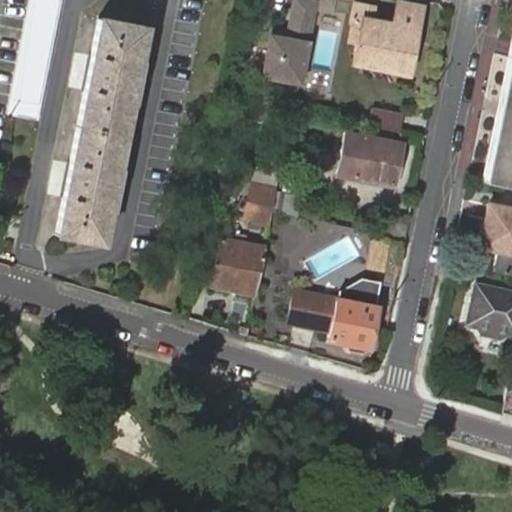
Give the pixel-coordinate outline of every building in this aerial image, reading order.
[(10,97),(6,114),(36,120),(59,0),(28,0),(27,5),(10,97)] [(333,0),(314,0),(314,3),(300,0),(294,0),(288,33),(271,29),(262,75),(297,82),(312,8),(331,12),(333,0)] [(404,70),(416,9),(398,5),(395,19),(389,18),(388,26),(376,23),(367,21),(369,12),(370,8),(355,5),(351,20),(354,20),(353,28),(346,26),(344,35),(351,37),(351,39),(357,40),(353,56),(356,56),(355,61),(404,70)] [(136,60),(142,27),(99,18),(55,234),(101,243),(108,204),(115,167),(129,96),(136,60)] [(511,63),(487,182),(511,188),(511,63)] [(367,128),(398,132),(400,111),(369,108),(367,128)] [(391,184),(398,144),(368,139),(345,134),(337,174),(361,179),(391,184)] [(298,195),(302,176),(288,173),(283,193),(298,195)] [(268,224),(270,211),(273,195),(275,189),(249,184),(243,219),(268,224)] [(491,270),(511,274),(511,209),(485,203),(482,218),(480,218),(477,230),(474,245),(481,246),(496,250),(491,270)] [(316,221),(319,208),(300,204),(297,217),(316,221)] [(380,218),(376,234),(405,240),(408,224),(380,218)] [(222,224),(219,239),(263,248),(266,233),(222,224)] [(209,289),(254,298),(263,248),(219,239),(209,289)] [(205,274),(209,248),(198,247),(194,273),(205,274)] [(511,293),(475,285),(467,323),(476,325),(505,332),(511,333),(511,293)] [(367,348),(374,307),(335,298),(294,290),(287,322),(329,330),(327,340),(345,344),(344,345),(347,350),(362,352),(366,350),(367,348)] [(497,336),(505,332),(476,325),(481,333),(497,336)] [(500,412),(511,415),(511,368),(509,367),(500,412)]
